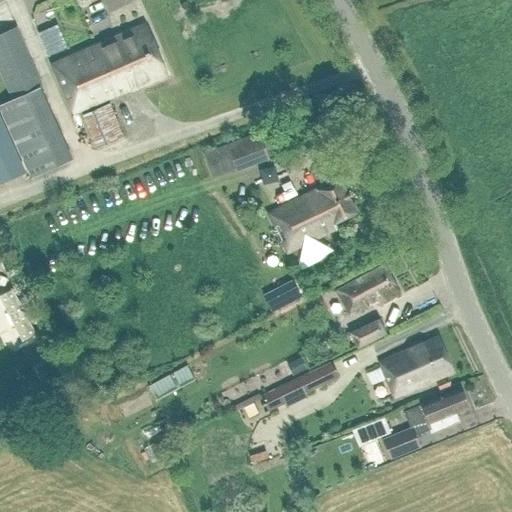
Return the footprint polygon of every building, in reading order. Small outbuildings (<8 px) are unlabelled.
[(49,25),(37,30),(43,48),(56,43),(49,25)] [(162,75),(140,25),(50,64),(72,114),(162,75)] [(0,109),(7,125),(24,167),(29,178),(71,159),(38,86),(41,85),(15,26),(0,33),(0,73),(11,98),(0,102),(0,109)] [(95,148),(123,135),(109,103),(82,115),(95,148)] [(0,186),(6,184),(2,177),(24,167),(0,116),(0,186)] [(212,176),(236,166),(266,154),(258,132),(203,153),(212,176)] [(338,178),(267,213),(286,252),(336,227),(334,223),(355,212),(338,178)] [(346,248),(341,238),(332,242),(338,252),(346,248)] [(383,264),(336,290),(350,315),(376,300),(379,306),(399,294),(383,264)] [(274,292),(280,305),(298,295),(292,282),(274,292)] [(377,318),(350,332),(357,346),(385,332),(377,318)] [(297,325),(305,342),(317,336),(309,319),(297,325)] [(437,336),(379,361),(393,395),(452,371),(437,336)] [(299,357),(285,364),(291,375),(304,368),(299,357)] [(284,407),(306,396),(304,393),(338,376),(330,361),(260,396),(267,412),(283,404),(284,407)] [(359,371),(376,402),(388,395),(371,364),(359,371)] [(411,428),(382,439),(390,458),(419,446),(415,435),(427,430),(429,433),(458,421),(455,413),(469,407),(461,388),(404,410),(411,428)] [(382,417),(350,430),(357,447),(374,440),(373,438),(389,432),(382,417)] [(247,458),(265,452),(262,442),(244,448),(247,458)] [(286,473),(289,480),(298,476),(296,469),(286,473)]
